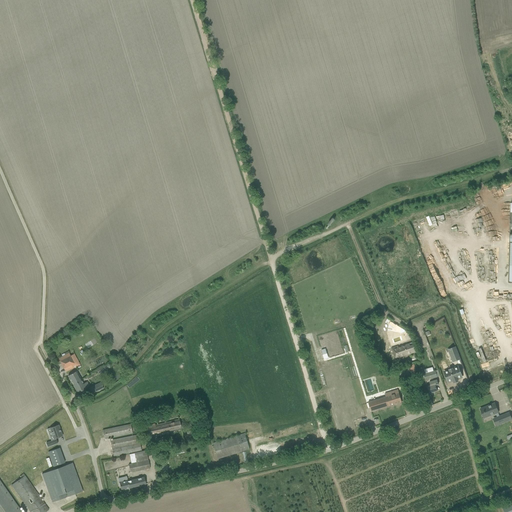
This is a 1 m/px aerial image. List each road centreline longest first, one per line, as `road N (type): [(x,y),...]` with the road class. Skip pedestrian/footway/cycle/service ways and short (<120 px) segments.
road 1 (track): [(192,0),(328,450)]
road 2 (unclassified): [(70,511),(328,450),(511,378)]
